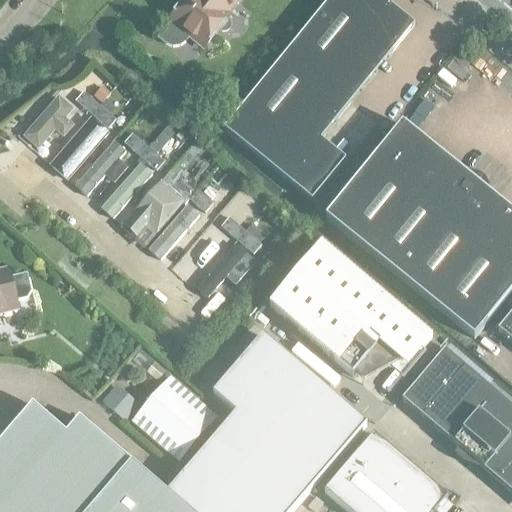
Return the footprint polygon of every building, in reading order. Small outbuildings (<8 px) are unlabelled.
[(185,45),(190,38),(204,49),(218,32),(222,34),(225,33),(229,31),(230,27),(230,24),(227,20),(229,18),(226,15),(238,0),(188,0),(171,22),(158,40),(165,46),(172,49),(180,48),(185,45)] [(331,0),(224,132),(312,204),(345,162),(321,142),(414,27),(388,6),(387,0),(331,0)] [(76,104),(92,118),(100,108),(84,94),(76,104)] [(76,104),(69,98),(27,147),(50,167),(92,118),(76,104)] [(100,108),(92,118),(108,132),(116,122),(100,108)] [(108,132),(92,118),(50,167),(74,188),(116,139),(108,132)] [(328,218),(474,341),(511,294),(511,215),(489,197),(489,189),(485,182),(479,177),(471,175),(464,176),(402,126),(328,218)] [(124,145),(141,159),(149,150),(133,136),(124,145)] [(124,145),(116,139),(74,188),(98,208),(140,160),(124,145)] [(165,164),(149,150),(141,159),(157,173),(165,164)] [(165,181),(140,160),(98,208),(123,229),(165,181)] [(217,187),(226,176),(219,170),(210,181),(217,187)] [(189,201),(197,192),(181,178),(173,187),(189,201)] [(189,201),(165,181),(123,229),(147,250),(189,201)] [(189,201),(205,215),(213,206),(197,192),(189,201)] [(213,222),(189,201),(147,250),(171,271),(213,222)] [(221,229),(237,243),(245,234),(229,220),(221,229)] [(221,229),(213,222),(171,271),(195,292),(237,243),(221,229)] [(262,248),(245,234),(237,243),(253,257),(262,248)] [(253,257),(237,243),(195,292),(218,311),(260,263),(253,257)] [(353,380),(355,378),(364,386),(399,366),(407,372),(422,354),(432,342),(321,248),(270,309),(353,380)] [(0,311),(17,307),(16,304),(28,301),(32,294),(28,275),(10,279),(9,273),(0,275),(0,311)] [(511,316),(498,333),(511,344),(511,316)] [(0,511),(293,511),(367,427),(264,339),(213,397),(235,417),(168,496),(79,420),(66,435),(32,406),(0,443),(0,511)] [(461,453),(504,402),(445,353),(402,403),(461,453)] [(180,465),(219,420),(170,378),(131,424),(180,465)] [(511,409),(504,402),(461,453),(456,458),(457,459),(462,464),(469,468),(476,471),(484,473),(511,496),(511,409)] [(324,495),(344,511),(437,511),(447,501),(373,437),(324,495)]
